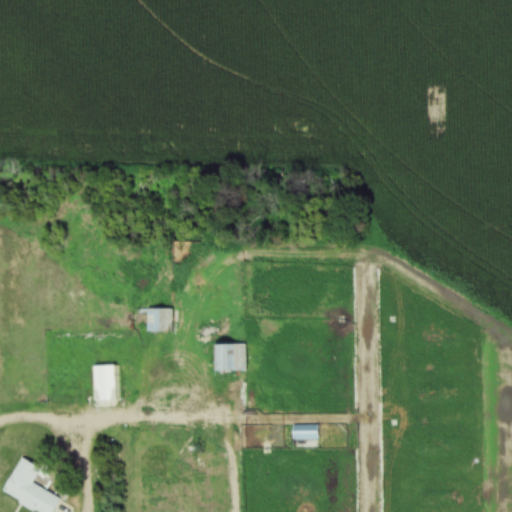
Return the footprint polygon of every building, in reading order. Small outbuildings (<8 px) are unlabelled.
[(148,303),(175,303),(175,327),(148,327),(148,303)] [(216,345),(244,345),(244,370),(216,370),(216,345)] [(90,363),(119,363),(120,401),(91,401),(90,363)] [(321,425),(293,425),(293,438),(321,438),(321,425)] [(22,455),(3,491),(43,511),(55,511),(63,496),(37,483),(45,467),(22,455)]
